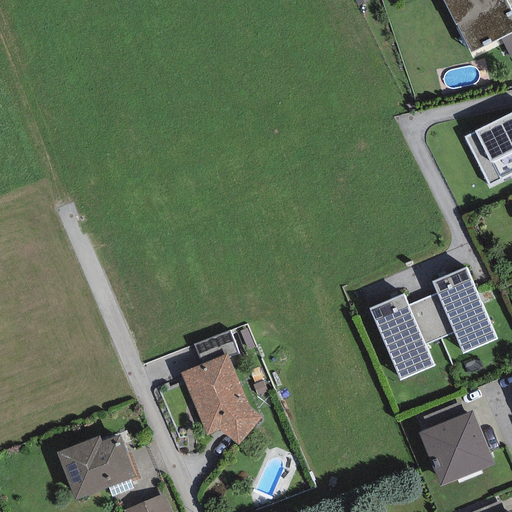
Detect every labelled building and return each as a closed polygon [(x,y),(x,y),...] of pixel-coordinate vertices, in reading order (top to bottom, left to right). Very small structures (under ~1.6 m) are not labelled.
[(441,0),(454,25),(456,25),(470,53),(501,38),(511,32),(511,14),(505,0),(441,0)] [(511,61),(511,32),(501,38),(511,62),(511,61)] [(511,112),(464,137),(488,186),(511,174),(511,112)] [(454,332),(463,354),(496,340),(466,267),(433,281),(438,293),(454,332)] [(438,293),(408,306),(424,344),(454,332),(438,293)] [(369,309),(399,381),(433,366),(424,344),(408,306),(403,294),(369,309)] [(227,355),(179,373),(206,435),(220,430),(238,446),(262,418),(247,407),(227,355)] [(471,411),(417,433),(440,487),(494,465),(471,411)] [(99,436),(56,453),(74,501),(136,478),(119,435),(101,442),(99,436)] [(171,511),(164,494),(123,511),(171,511)]
